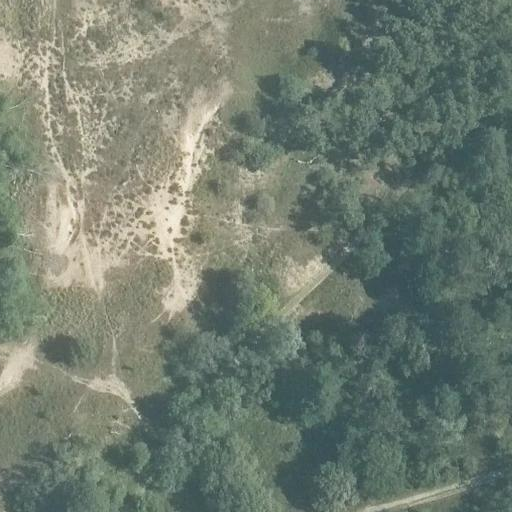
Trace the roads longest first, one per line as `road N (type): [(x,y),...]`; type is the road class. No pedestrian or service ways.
road 1 (track): [(511,80),(251,341),(127,511)]
road 2 (track): [(351,511),(511,469)]
